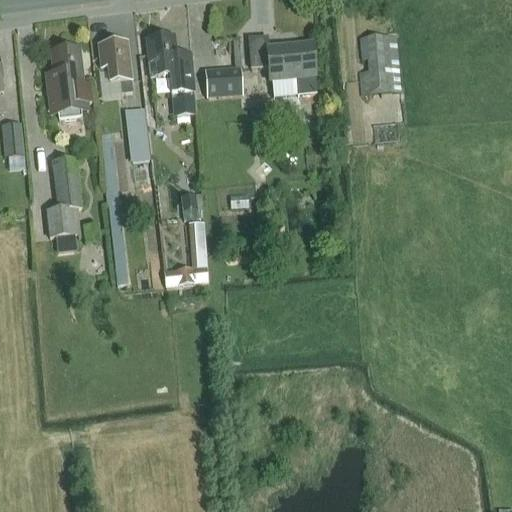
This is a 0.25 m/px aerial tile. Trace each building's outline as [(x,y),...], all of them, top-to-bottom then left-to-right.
[(360,99),(400,95),(395,39),(359,42),(361,64),(366,64),(367,75),(358,75),(360,99)] [(178,124),(193,122),(191,98),(192,98),(189,66),(176,68),(172,40),(146,43),(149,68),(156,67),(158,84),(173,82),(178,124)] [(271,88),(272,102),(316,99),(315,84),(316,84),(313,47),(268,50),(267,40),(247,41),(249,73),(268,71),(269,88),(271,88)] [(110,89),(120,88),(122,98),(131,97),(126,46),(98,49),(100,74),(108,73),(110,89)] [(90,116),(89,111),(95,110),(92,90),(83,91),(78,51),(51,55),(53,79),(44,80),(49,121),(58,120),(58,125),(82,122),(81,117),(90,116)] [(243,100),(241,72),(204,75),(206,103),(243,100)] [(256,137),(277,136),(276,125),(275,108),(270,109),(255,110),(254,110),(256,126),(256,137)] [(145,151),(141,114),(126,116),(132,165),(150,163),(148,150),(145,151)] [(6,161),(24,160),(21,127),(1,128),(4,162),(6,161)] [(271,172),(281,163),(272,153),(263,161),(262,163),(271,172)] [(83,213),(77,162),(52,165),(57,213),(46,214),(49,243),(81,240),(78,213),(83,213)] [(117,208),(116,192),(105,193),(106,209),(117,208)] [(198,225),(195,199),(181,200),(183,226),(198,225)] [(207,288),(203,227),(188,228),(192,275),(164,277),(165,291),(207,288)]
